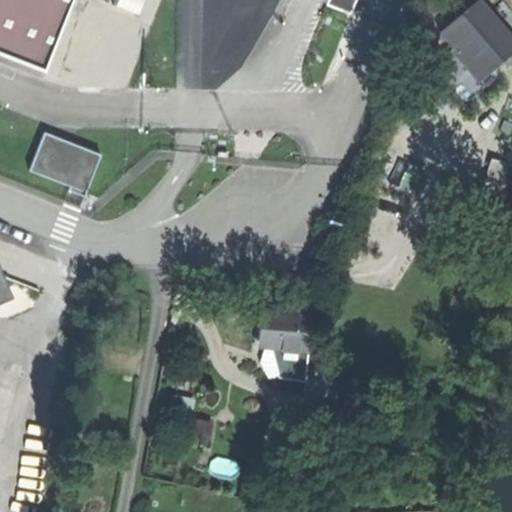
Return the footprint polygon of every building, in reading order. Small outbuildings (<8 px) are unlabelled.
[(0,0),(0,48),(44,66),(69,0),(0,0)] [(353,12),(357,0),(328,0),(328,2),(353,12)] [(480,0),(476,0),(440,31),(454,47),(451,50),(462,63),(476,80),(501,59),(483,38),(500,23),(480,0)] [(317,48),(331,54),(346,21),(332,15),(317,48)] [(43,131),(29,167),(69,183),(67,186),(83,192),(99,153),(43,131)] [(0,301),(12,297),(0,270),(0,301)] [(256,327),(255,345),(270,346),(289,347),(291,313),(257,311),(256,327)] [(306,314),(291,313),(289,347),(304,348),(306,314)] [(303,362),(304,348),(289,347),(270,346),(276,375),(303,376),(303,362)] [(332,364),(303,362),(303,376),(302,393),(330,395),(332,364)]
